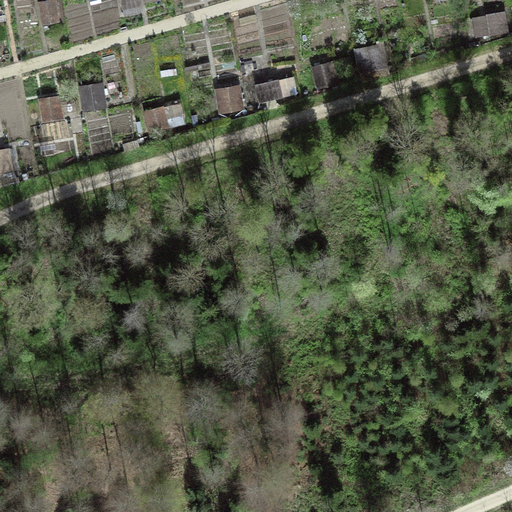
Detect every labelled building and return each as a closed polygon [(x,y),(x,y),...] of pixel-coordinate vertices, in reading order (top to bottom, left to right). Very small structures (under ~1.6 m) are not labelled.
[(60,21),(55,0),(43,0),(38,1),(43,25),(60,21)] [(121,0),(124,14),(141,11),(139,0),(121,0)] [(508,32),(505,10),(485,13),(485,14),(472,16),(475,37),(484,36),(484,38),(491,37),(491,35),(508,32)] [(390,76),(384,42),(353,48),(359,81),(390,76)] [(310,66),(317,88),(340,81),(332,59),(310,66)] [(279,78),(279,77),(255,83),(259,102),(292,94),(291,87),(296,85),(293,75),(279,78)] [(81,110),(107,106),(106,99),(113,98),(111,83),(104,84),(104,81),(78,84),(81,110)] [(214,88),(218,112),(244,108),(240,83),(214,88)] [(60,93),(38,97),(42,122),(64,118),(60,93)] [(164,106),(163,104),(143,110),(150,133),(187,123),(181,101),(164,106)] [(0,185),(17,182),(10,146),(0,147),(0,185)]
